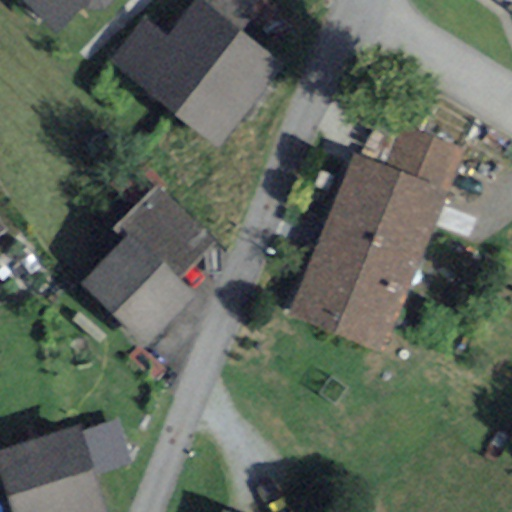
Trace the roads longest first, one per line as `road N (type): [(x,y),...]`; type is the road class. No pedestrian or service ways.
road 1 (residential): [(148,511),(354,0)]
road 2 (unclassified): [(375,0),(511,87)]
